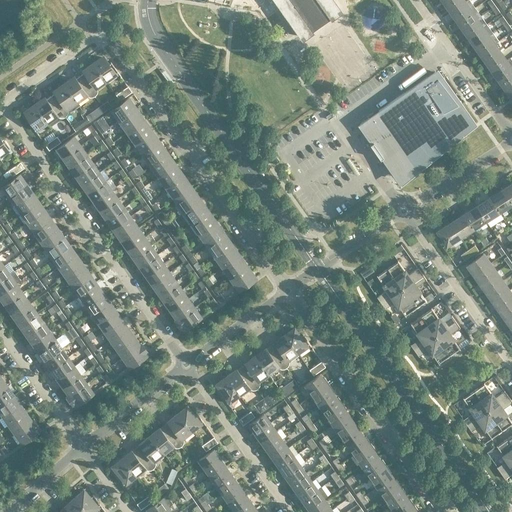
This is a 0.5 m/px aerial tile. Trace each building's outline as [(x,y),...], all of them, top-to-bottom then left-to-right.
[(340,11),(332,0),(276,0),(303,37),(340,11)] [(462,0),(443,0),(443,1),(449,9),(462,0)] [(490,0),(487,2),(492,8),(495,6),(491,0),(490,0)] [(507,7),(502,1),(499,3),(503,10),(507,7)] [(451,12),(457,20),(471,10),(465,2),(451,12)] [(500,12),(495,6),(492,8),(496,14),(500,12)] [(477,19),(471,10),(457,20),(463,29),(477,19)] [(499,19),(503,25),(507,22),(503,16),(499,19)] [(483,27),(477,19),(463,29),(469,37),(483,27)] [(511,29),(507,22),(503,25),(508,31),(511,29)] [(489,35),(483,27),(469,37),(474,45),(489,35)] [(494,44),(489,35),(474,45),(480,54),(494,44)] [(500,52),(494,44),(480,54),(486,62),(500,52)] [(506,60),(500,52),(486,62),(492,70),(506,60)] [(511,58),(511,57),(506,60),(492,70),(498,79),(511,68),(511,58)] [(100,58),(93,63),(106,80),(118,72),(111,62),(111,63),(109,64),(105,58),(101,60),(100,58)] [(106,80),(93,63),(87,67),(89,69),(80,75),(95,97),(96,96),(95,96),(96,95),(97,93),(98,92),(98,90),(97,88),(97,87),(106,80)] [(511,81),(511,68),(498,79),(504,87),(511,81)] [(442,146),(441,146),(440,145),(442,144),(445,142),(447,141),(450,139),(452,138),(455,137),(457,135),(460,134),(462,133),(463,132),(464,131),(474,124),(461,105),(455,97),(441,77),(438,79),(433,73),(435,71),(434,71),(433,72),(393,101),(392,101),(360,123),(372,140),(369,142),(371,144),(380,156),(379,157),(381,159),(384,157),(398,177),(414,166),(442,146)] [(95,97),(80,75),(72,81),(70,79),(64,83),(77,101),(86,95),(87,96),(88,97),(90,97),(92,97),(93,97),(95,96),(95,97)] [(511,97),(511,81),(504,87),(506,90),(502,93),(507,100),(511,97)] [(77,101),(64,83),(58,88),(59,90),(51,96),(66,117),(66,116),(67,115),(68,114),(68,112),(68,111),(68,109),(67,108),(77,101)] [(132,92),(128,86),(116,94),(120,100),(132,92)] [(66,117),(51,96),(42,101),(41,100),(35,104),(47,122),(56,115),(58,116),(59,117),(60,118),(62,118),(64,118),(65,117),(66,117)] [(137,109),(129,98),(112,109),(120,121),(137,109)] [(47,122),(35,104),(28,108),(30,110),(26,113),(31,119),(29,120),(28,120),(35,130),(47,122)] [(144,120),(137,109),(120,121),(128,132),(144,120)] [(87,116),(90,121),(96,117),(92,112),(87,116)] [(81,119),(75,123),(78,128),(84,124),(81,119)] [(103,126),(98,119),(93,122),(98,129),(103,126)] [(152,131),(144,120),(128,132),(136,143),(152,131)] [(96,131),(91,124),(87,127),(92,133),(96,131)] [(160,142),(152,131),(136,143),(144,154),(160,142)] [(102,140),(97,133),(94,136),(98,142),(102,140)] [(109,135),(105,138),(109,145),(114,142),(109,135)] [(45,144),(49,150),(61,142),(57,136),(45,144)] [(80,146),(74,136),(57,148),(64,157),(80,146)] [(0,155),(11,148),(3,138),(1,140),(0,137),(0,155)] [(108,149),(104,142),(100,145),(104,151),(108,149)] [(168,153),(160,142),(144,154),(151,165),(168,153)] [(86,154),(80,146),(64,157),(70,166),(86,154)] [(117,146),(112,149),(117,156),(121,153),(117,146)] [(114,157),(110,151),(106,154),(111,160),(114,157)] [(176,164),(168,153),(151,165),(159,176),(176,164)] [(271,159),(273,162),(275,164),(280,161),(274,153),(269,156),(271,159)] [(92,163),(86,154),(70,166),(76,175),(92,163)] [(125,157),(120,160),(125,167),(129,164),(125,157)] [(121,166),(116,160),(112,163),(117,169),(121,166)] [(8,170),(12,176),(24,168),(20,162),(8,170)] [(99,172),(92,163),(76,175),(82,184),(99,172)] [(183,175),(176,164),(159,176),(167,187),(183,175)] [(132,168),(128,171),(133,178),(137,175),(132,168)] [(127,175),(122,169),(118,171),(123,178),(127,175)] [(105,181),(99,172),(82,184),(89,192),(105,181)] [(26,184),(20,174),(3,186),(10,195),(26,184)] [(191,187),(183,175),(167,187),(175,198),(191,187)] [(133,184),(129,177),(125,180),(129,187),(133,184)] [(140,179),(136,182),(140,189),(145,186),(140,179)] [(111,190),(105,181),(89,192),(95,201),(111,190)] [(32,192),(26,184),(10,195),(16,204),(32,192)] [(511,185),(503,189),(511,203),(511,185),(511,186),(511,185)] [(139,193),(135,186),(131,189),(135,195),(139,193)] [(201,200),(193,189),(177,200),(184,212),(201,200)] [(511,203),(503,189),(495,194),(496,195),(491,199),(499,211),(511,203)] [(117,198),(111,190),(95,201),(101,210),(117,198)] [(148,190),(144,194),(148,200),(153,197),(148,190)] [(38,201),(32,192),(16,204),(22,213),(38,201)] [(146,202),(141,195),(137,198),(142,204),(146,202)] [(124,207),(117,198),(101,210),(107,219),(124,207)] [(499,211),(491,199),(485,202),(485,201),(477,206),(486,220),(499,211)] [(209,211),(201,200),(184,212),(192,223),(209,211)] [(45,210),(38,201),(22,213),(28,222),(45,210)] [(156,202),(151,205),(156,211),(161,208),(156,202)] [(152,210),(147,204),(143,207),(148,213),(152,210)] [(486,220),(477,206),(469,211),(470,212),(465,215),(473,228),(486,220)] [(130,216),(124,207),(107,219),(113,228),(130,216)] [(51,219),(45,210),(28,222),(34,230),(51,219)] [(162,210),(158,214),(162,220),(167,217),(162,210)] [(216,222),(209,211),(192,223),(200,234),(216,222)] [(473,228),(465,215),(459,219),(459,218),(451,223),(460,236),(473,228)] [(136,225),(130,216),(113,228),(120,237),(136,225)] [(162,225),(157,218),(153,221),(158,227),(162,225)] [(57,228),(51,219),(34,230),(41,239),(57,228)] [(8,222),(5,225),(9,232),(13,229),(8,222)] [(170,222),(166,225),(170,231),(175,228),(170,222)] [(224,233),(216,222),(200,234),(208,245),(224,233)] [(460,236),(451,223),(443,227),(444,229),(438,232),(446,245),(460,236)] [(168,233),(163,227),(159,230),(164,236),(168,233)] [(63,237),(57,228),(41,239),(47,248),(63,237)] [(144,237),(138,228),(121,239),(128,248),(144,237)] [(15,231),(11,234),(15,240),(19,238),(15,231)] [(178,233),(173,236),(178,243),(183,239),(178,233)] [(232,244),(224,233),(208,245),(216,256),(232,244)] [(13,242),(8,236),(4,238),(9,245),(13,242)] [(174,242),(170,236),(166,238),(170,245),(174,242)] [(70,245),(63,237),(47,248),(53,257),(70,245)] [(151,246),(144,237),(128,248),(134,257),(151,246)] [(481,241),(484,246),(489,243),(486,238),(481,241)] [(21,240),(17,243),(22,249),(25,247),(21,240)] [(19,251),(15,244),(11,247),(15,254),(19,251)] [(186,244),(181,247),(186,254),(190,250),(186,244)] [(240,255),(232,244),(216,256),(223,267),(240,255)] [(76,254),(70,245),(53,257),(59,266),(76,254)] [(180,251),(176,245),(172,247),(177,254),(180,251)] [(401,245),(391,251),(394,255),(404,248),(401,245)] [(475,245),(470,248),(474,253),(479,250),(475,245)] [(157,254),(151,246),(134,257),(140,266),(157,254)] [(474,253),(470,248),(461,255),(464,260),(474,253)] [(27,249),(23,252),(28,258),(32,255),(27,249)] [(25,260),(21,253),(17,256),(22,262),(25,260)] [(187,260),(182,253),(178,256),(183,263),(187,260)] [(82,263),(76,254),(59,266),(66,275),(82,263)] [(163,263),(157,254),(140,266),(147,275),(163,263)] [(473,275),(473,276),(490,263),(484,254),(468,265),(474,274),(473,275)] [(194,255),(189,258),(194,265),(198,261),(194,255)] [(248,266),(240,255),(223,267),(231,278),(248,266)] [(33,258),(29,260),(34,267),(38,264),(33,258)] [(398,261),(388,268),(402,288),(422,274),(418,268),(408,275),(398,260),(397,260),(398,261)] [(8,262),(3,266),(0,267),(0,281),(9,275),(14,271),(8,262)] [(32,269),(27,262),(23,265),(28,271),(32,269)] [(193,269),(188,262),(184,265),(189,271),(193,269)] [(169,272),(163,263),(147,275),(153,284),(169,272)] [(496,272),(490,263),(473,276),(474,275),(480,283),(479,284),(496,272)] [(90,275),(84,266),(67,277),(74,286),(90,275)] [(201,266),(197,269),(201,276),(206,272),(201,266)] [(256,278),(248,266),(231,278),(239,289),(256,278)] [(39,267),(36,269),(40,276),(44,273),(39,267)] [(402,288),(388,268),(378,275),(377,275),(376,275),(387,290),(377,297),(381,303),(402,288)] [(38,277),(33,271),(29,274),(34,280),(38,277)] [(199,277),(194,271),(191,274),(195,280),(199,277)] [(175,281),(169,272),(153,284),(159,292),(175,281)] [(503,281),(496,272),(479,284),(481,283),(487,292),(485,293),(503,281)] [(426,280),(422,274),(402,288),(415,308),(425,301),(426,302),(427,301),(416,287),(426,280)] [(0,294),(16,283),(9,275),(0,281),(0,294)] [(46,275),(42,278),(46,285),(50,282),(46,275)] [(97,284),(90,275),(74,286),(80,295),(97,284)] [(209,277),(205,280),(209,287),(214,283),(209,277)] [(44,286),(39,280),(36,283),(40,289),(44,286)] [(205,286),(201,280),(197,283),(201,289),(205,286)] [(182,290),(175,281),(159,292),(165,301),(182,290)] [(509,290),(503,281),(485,293),(487,292),(493,301),(491,302),(492,302),(509,290)] [(22,292),(16,283),(0,294),(0,295),(5,304),(22,292)] [(103,292),(97,284),(80,295),(86,304),(103,292)] [(415,308),(402,288),(381,303),(385,309),(395,302),(405,316),(406,316),(405,315),(415,308)] [(211,295),(207,289),(203,291),(208,298),(211,295)] [(56,290),(52,292),(56,299),(60,296),(56,290)] [(188,299),(182,290),(165,301),(171,310),(188,299)] [(511,300),(511,294),(509,290),(492,302),(493,301),(499,310),(498,311),(511,300)] [(28,301),(22,292),(5,304),(12,313),(28,301)] [(109,301),(103,292),(86,304),(93,313),(109,301)] [(220,293),(216,296),(220,303),(225,299),(220,293)] [(54,300),(49,294),(46,297),(50,303),(54,300)] [(62,298),(58,301),(63,308),(66,305),(62,298)] [(218,304),(213,298),(210,301),(214,307),(218,304)] [(194,307),(188,299),(171,310),(177,319),(178,319),(194,307)] [(511,314),(511,300),(498,311),(499,310),(505,318),(504,319),(504,320),(511,314)] [(115,310),(109,301),(93,313),(99,322),(115,310)] [(60,309),(56,303),(52,305),(56,312),(60,309)] [(36,313),(30,304),(14,315),(20,324),(36,313)] [(68,307),(64,310),(69,316),(73,314),(68,307)] [(201,317),(194,307),(178,319),(177,319),(176,320),(180,327),(182,326),(184,328),(201,317)] [(442,322),(431,308),(431,309),(421,316),(435,336),(456,321),(452,315),(442,322)] [(121,319),(115,310),(99,322),(105,331),(121,319)] [(66,318),(62,312),(58,314),(63,321),(66,318)] [(43,322),(36,313),(20,324),(26,333),(43,322)] [(74,316),(70,319),(75,325),(79,322),(74,316)] [(435,336),(421,316),(411,323),(411,322),(410,323),(420,337),(410,344),(415,350),(435,336)] [(128,328),(121,319),(105,331),(111,339),(128,328)] [(73,327),(68,320),(64,323),(69,330),(73,327)] [(460,327),(456,321),(435,336),(449,355),(459,348),(460,349),(450,334),(460,327)] [(49,330),(43,322),(26,333),(32,342),(49,330)] [(81,325),(77,328),(81,334),(85,331),(81,325)] [(75,338),(79,336),(74,329),(73,327),(69,330),(63,334),(69,342),(75,338)] [(134,337),(128,328),(111,339),(117,348),(134,337)] [(291,330),(285,334),(297,352),(309,344),(302,334),(300,336),(296,329),(292,332),(291,331),(291,330)] [(55,339),(49,330),(32,342),(39,351),(55,339)] [(87,334),(83,336),(87,343),(91,340),(87,334)] [(297,352),(285,334),(278,339),(279,339),(280,341),(272,347),(287,368),(288,366),(289,365),(289,363),(289,362),(289,360),(288,359),(297,352)] [(449,355),(435,336),(415,350),(419,356),(429,349),(439,364),(440,363),(439,363),(449,355)] [(140,345),(134,337),(117,348),(124,357),(140,345)] [(85,345),(81,338),(77,341),(81,347),(85,345)] [(61,348),(55,339),(39,351),(45,360),(61,348)] [(93,343),(89,345),(94,352),(98,349),(93,343)] [(147,351),(142,344),(140,345),(124,357),(130,366),(146,355),(145,352),(147,351)] [(91,353),(87,347),(83,350),(87,356),(91,353)] [(287,368),(272,347),(263,353),(262,352),(262,351),(256,355),(268,373),(278,366),(279,368),(280,369),(282,369),(283,369),(285,369),(286,368),(287,368)] [(68,357),(61,348),(45,360),(51,368),(68,357)] [(99,351),(95,354),(100,361),(104,358),(99,351)] [(268,373),(256,355),(249,360),(250,360),(251,362),(242,368),(258,389),(259,387),(260,386),(260,384),(260,383),(260,381),(259,380),(268,373)] [(97,362),(93,356),(89,358),(94,365),(97,362)] [(74,366),(68,357),(51,368),(57,377),(74,366)] [(105,360),(102,363),(106,369),(110,367),(105,360)] [(310,369),(310,370),(314,375),(326,367),(321,361),(310,369)] [(104,371),(99,365),(95,367),(100,374),(104,371)] [(80,375),(74,366),(57,377),(64,386),(80,375)] [(258,389),(242,368),(234,374),(233,373),(233,372),(226,376),(239,394),(248,387),(249,389),(251,390),(252,390),(254,390),(256,390),(257,389),(258,389)] [(112,369),(108,372),(113,378),(116,376),(112,369)] [(110,380),(106,374),(102,376),(106,383),(110,380)] [(323,378),(320,374),(305,384),(313,395),(329,383),(324,377),(323,378)] [(86,383),(80,375),(64,386),(70,395),(86,383)] [(239,394),(226,376),(220,381),(221,381),(222,383),(218,385),(222,391),(221,393),(221,392),(220,393),(227,403),(239,394)] [(294,379),(289,382),(294,390),(299,387),(294,379)] [(494,397),(484,382),(483,383),(484,384),(474,391),(488,411),(508,396),(504,390),(494,397)] [(93,393),(86,383),(70,395),(68,396),(72,403),(74,402),(76,404),(93,393)] [(333,389),(329,383),(313,395),(320,404),(334,394),(331,390),(333,389)] [(0,404),(13,395),(7,386),(0,391),(0,404)] [(488,411),(474,391),(464,398),(463,397),(473,412),(463,419),(467,425),(488,411)] [(337,398),(334,394),(320,404),(326,414),(342,403),(338,397),(337,398)] [(20,404),(13,395),(0,404),(0,410),(3,415),(20,404)] [(511,402),(511,401),(508,396),(488,411),(502,430),(511,423),(511,422),(503,409),(511,402)] [(295,398),(291,402),(295,407),(299,404),(295,398)] [(347,409),(342,403),(326,414),(333,424),(348,414),(345,410),(347,409)] [(26,413),(20,404),(3,415),(10,424),(26,413)] [(303,410),(299,404),(295,407),(299,413),(303,410)] [(184,408),(178,413),(191,430),(203,421),(196,411),(195,411),(195,412),(193,413),(189,407),(185,410),(184,409),(184,408)] [(252,411),(256,416),(261,412),(257,407),(252,411)] [(239,419),(243,425),(255,416),(251,411),(239,419)] [(502,430),(488,411),(467,425),(471,431),(481,424),(492,439),(492,438),(492,437),(502,430)] [(32,421),(26,413),(10,424),(16,433),(32,421)] [(191,430),(178,413),(172,418),(174,419),(165,426),(182,447),(182,446),(183,445),(183,443),(184,442),(184,440),(183,439),(183,437),(191,430)] [(270,422),(264,414),(250,423),(252,425),(251,426),(256,433),(270,422)] [(350,418),(348,414),(333,424),(340,434),(356,423),(352,417),(350,418)] [(309,418),(305,421),(309,427),(313,424),(309,418)] [(39,427),(34,420),(32,421),(16,433),(22,442),(39,431),(37,428),(39,427)] [(276,431),(270,422),(256,433),(260,439),(261,438),(262,440),(276,431)] [(361,429),(356,423),(340,434),(347,444),(362,433),(359,430),(361,429)] [(317,429),(313,424),(309,427),(312,433),(317,429)] [(182,447),(165,426),(157,433),(156,431),(150,435),(163,452),(172,445),(173,447),(175,447),(176,448),(178,448),(180,447),(181,446),(181,447),(182,447)] [(282,439),(276,431),(262,440),(264,442),(263,443),(267,449),(282,439)] [(364,437),(362,433),(347,444),(354,453),(370,442),(366,436),(364,437)] [(163,452),(150,435),(144,440),(144,441),(144,440),(146,442),(137,449),(154,469),(153,468),(155,467),(155,466),(156,464),(156,463),(155,461),(154,460),(163,452)] [(202,445),(206,451),(218,442),(214,437),(202,445)] [(323,438),(318,441),(322,447),(327,443),(323,438)] [(511,464),(511,444),(507,438),(497,445),(496,445),(507,460),(497,467),(501,473),(511,464)] [(288,447),(282,439),(267,449),(272,456),(273,455),(274,457),(288,447)] [(374,448),(370,442),(354,453),(361,464),(376,453),(373,449),(374,448)] [(331,449),(327,443),(322,447),(326,452),(331,449)] [(4,445),(0,448),(5,454),(8,452),(4,445)] [(294,456),(288,447),(274,457),(275,459),(279,466),(294,456)] [(154,469),(137,449),(129,455),(128,454),(128,453),(122,458),(135,475),(144,468),(145,469),(147,470),(148,470),(150,470),(152,470),(153,469),(154,469)] [(220,458),(213,449),(199,459),(205,468),(220,458)] [(300,464),(294,456),(279,466),(284,473),(285,472),(286,474),(300,464)] [(381,460),(378,456),(363,467),(371,477),(386,466),(382,459),(381,460)] [(337,457),(332,460),(336,466),(341,463),(337,457)] [(135,475),(122,458),(116,463),(117,464),(114,467),(118,473),(117,474),(116,474),(123,484),(135,475)] [(226,466),(220,458),(205,468),(211,476),(226,466)] [(345,469),(341,463),(336,466),(340,472),(345,469)] [(306,473),(300,464),(286,474),(287,476),(286,476),(291,483),(306,473)] [(511,464),(501,473),(505,479),(511,473),(511,464)] [(231,475),(226,466),(211,476),(217,485),(231,475)] [(391,472),(386,466),(371,477),(377,487),(392,476),(389,473),(391,472)] [(311,481),(306,473),(291,483),(296,489),(297,489),(298,490),(311,481)] [(237,483),(231,475),(217,485),(223,493),(237,483)] [(354,482),(350,476),(345,479),(349,485),(354,482)] [(395,480),(392,476),(377,487),(384,496),(400,485),(396,479),(395,480)] [(317,489),(311,481),(298,490),(299,492),(298,493),(303,500),(317,489)] [(243,491),(237,483),(223,493),(229,501),(243,491)] [(405,491),(400,485),(384,496),(391,506),(406,496),(403,492),(405,491)] [(323,498),(317,489),(303,500),(307,506),(308,505),(310,508),(323,498)] [(360,490),(355,494),(359,499),(364,496),(360,490)] [(81,492),(75,497),(87,511),(91,511),(100,504),(93,494),(92,495),(93,495),(90,497),(85,491),(82,494),(81,493),(81,492)] [(249,500),(243,491),(229,501),(235,510),(249,500)] [(149,495),(137,503),(141,509),(153,501),(149,495)] [(173,503),(167,495),(148,507),(150,510),(149,510),(150,511),(160,511),(168,507),(173,503)] [(368,502),(364,496),(359,499),(363,505),(368,502)] [(408,500),(406,496),(391,506),(395,511),(404,511),(414,505),(410,499),(408,500)] [(87,511),(75,497),(69,502),(69,503),(70,503),(71,504),(63,511),(87,511)] [(249,511),(255,508),(249,500),(235,510),(236,511),(249,511)] [(327,511),(331,509),(325,501),(312,510),(313,511),(327,511)]
